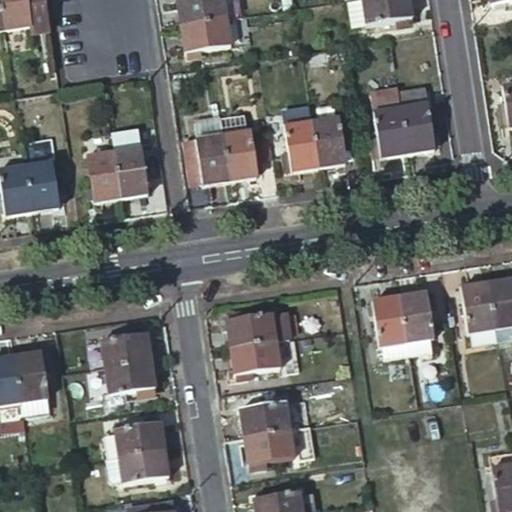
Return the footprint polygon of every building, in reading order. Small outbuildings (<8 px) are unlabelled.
[(0,0),(0,11),(4,36),(31,32),(32,36),(49,34),(43,0),(0,0)] [(180,31),(226,23),(222,0),(200,0),(176,4),(180,31)] [(408,0),(376,0),(360,2),(365,31),(412,24),(408,0)] [(511,0),(490,0),(492,9),(511,6),(511,0)] [(360,2),(347,5),(351,33),(365,31),(360,2)] [(230,51),(226,23),(180,31),(184,59),(190,58),(191,63),(196,62),(195,57),(230,51)] [(508,134),(511,133),(511,89),(502,91),(505,113),(507,125),(508,132),(508,134)] [(400,114),(407,159),(435,154),(426,93),(400,97),(403,113),(400,114)] [(400,114),(397,94),(370,98),(377,143),(369,144),(372,164),(407,159),(400,114)] [(317,113),(319,126),(336,124),(334,111),(317,113)] [(311,127),(318,172),(346,168),(345,160),(351,159),(351,154),(349,154),(344,155),(342,144),(339,123),(336,124),(319,126),(311,127)] [(318,172),(311,127),(285,131),(289,159),(282,160),(284,170),(290,169),(292,176),(318,172)] [(136,132),(110,136),(113,156),(121,203),(147,199),(136,132)] [(249,136),(222,140),(229,186),(256,181),(249,136)] [(222,140),(183,146),(189,185),(201,183),(202,190),(229,186),(222,140)] [(121,203),(113,156),(85,160),(92,207),(121,203)] [(52,166),(24,170),(31,216),(59,212),(52,166)] [(31,216),(24,170),(0,173),(0,193),(4,220),(31,216)] [(497,327),(511,324),(511,278),(490,282),(497,327)] [(463,286),(469,331),(472,330),(497,327),(490,282),(463,286)] [(431,312),(429,298),(428,292),(401,296),(409,353),(437,349),(432,313),(438,312),(438,311),(431,312)] [(383,357),(409,353),(401,296),(375,300),(376,307),(369,308),(371,323),(378,322),(383,357)] [(436,297),(429,298),(431,312),(438,311),(436,297)] [(227,320),(230,346),(278,339),(286,338),(282,314),(282,312),(227,320)] [(282,314),(286,338),(289,338),(296,337),(292,312),(282,314)] [(498,339),(497,327),(472,330),(473,343),(498,339)] [(101,339),(105,367),(151,360),(147,333),(101,339)] [(289,338),(286,338),(278,339),(230,346),(234,375),(241,374),(254,373),(281,369),(281,365),(292,364),(289,338)] [(13,357),(20,401),(49,397),(45,371),(43,358),(42,352),(13,357)] [(0,404),(20,401),(13,357),(0,358),(0,404)] [(50,357),(43,358),(45,371),(52,370),(50,357)] [(105,367),(109,394),(154,388),(151,360),(105,367)] [(254,373),(241,374),(241,381),(254,379),(254,373)] [(22,418),(52,414),(49,397),(20,401),(22,418)] [(0,421),(22,418),(20,401),(0,404),(0,421)] [(285,403),(238,410),(242,436),(289,429),(285,403)] [(0,422),(0,433),(22,431),(21,420),(0,422)] [(113,428),(117,456),(162,449),(158,422),(113,428)] [(289,429),(242,436),(247,465),(253,464),(266,462),(292,458),(292,456),(305,453),(301,427),(289,429)] [(120,480),(121,483),(166,476),(162,449),(117,456),(120,480)] [(120,480),(117,456),(103,458),(106,477),(111,481),(120,480)] [(266,462),(253,464),(254,470),(267,468),(266,462)] [(494,511),(511,511),(511,464),(489,469),(493,498),(488,499),(489,510),(495,509),(494,511)] [(312,511),(311,498),(299,499),(297,492),(252,498),(253,511),(312,511)] [(124,511),(170,511),(169,501),(123,508),(124,511)]
